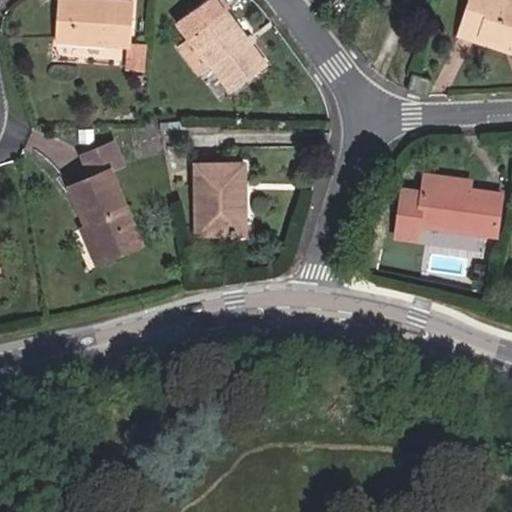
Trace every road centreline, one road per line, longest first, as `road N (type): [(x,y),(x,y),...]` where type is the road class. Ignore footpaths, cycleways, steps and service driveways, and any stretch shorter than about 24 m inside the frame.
road 1 (tertiary): [(0,369),(237,308),(312,298)]
road 2 (tertiary): [(312,298),(511,356)]
road 3 (residential): [(312,298),(366,128)]
road 4 (residential): [(366,128),(342,73),(289,0)]
road 5 (residential): [(366,128),(511,114)]
